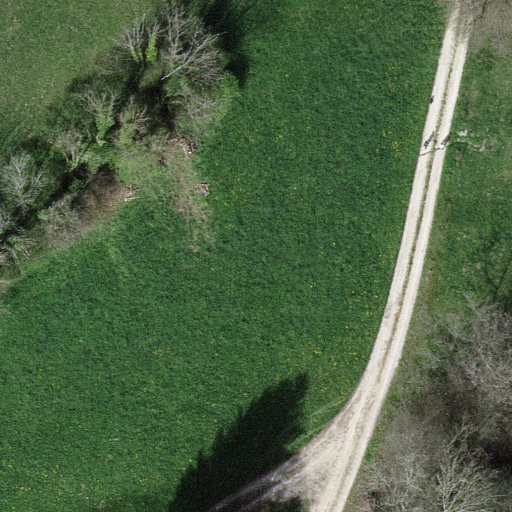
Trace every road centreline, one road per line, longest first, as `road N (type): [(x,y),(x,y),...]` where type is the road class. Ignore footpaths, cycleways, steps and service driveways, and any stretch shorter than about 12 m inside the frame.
road 1 (track): [(461,0),(358,511)]
road 2 (track): [(223,511),(383,409)]
